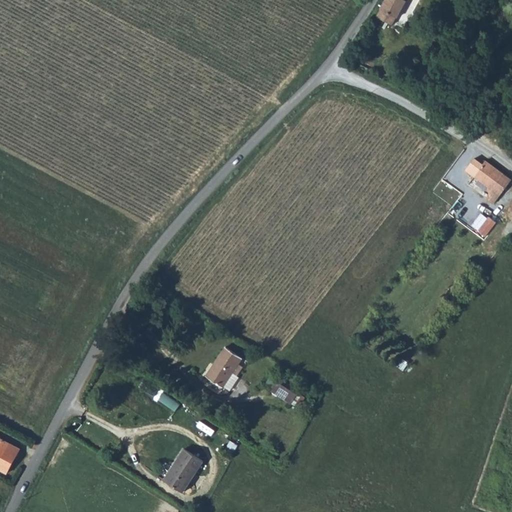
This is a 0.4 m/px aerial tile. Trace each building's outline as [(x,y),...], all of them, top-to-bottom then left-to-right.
[(384,0),(380,8),(376,16),(390,23),(394,15),(395,15),(403,0),(384,0)] [(497,166),(485,159),(473,176),(491,188),(486,196),(494,202),(511,178),(497,166)] [(511,223),(509,222),(502,233),(509,237),(511,232),(511,223)] [(225,345),(206,376),(230,391),(240,376),(237,375),(243,365),(240,363),(244,356),(225,345)] [(272,389),(292,401),(298,392),(286,384),(288,381),(281,375),(272,389)] [(298,392),(292,401),(299,405),(306,394),(299,390),(298,392)] [(0,438),(0,467),(9,472),(21,449),(0,438)] [(185,448),(165,479),(183,491),(203,460),(185,448)]
